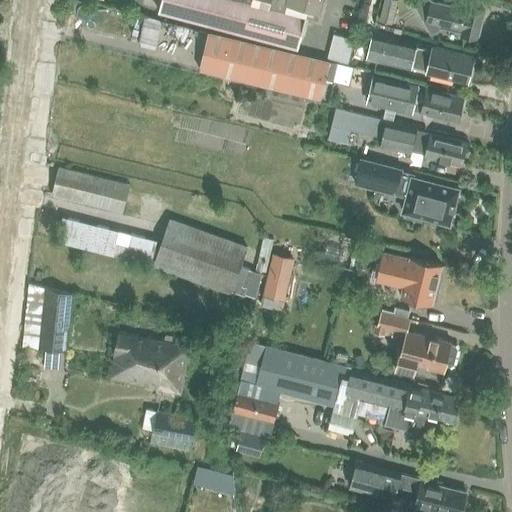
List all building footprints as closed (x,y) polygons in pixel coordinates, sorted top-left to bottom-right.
[(298,49),(307,15),(251,0),(160,0),(158,11),(298,49)] [(317,17),(321,0),(251,0),(307,15),(317,17)] [(392,24),(397,0),(383,0),(379,20),(392,24)] [(478,38),(485,10),(468,6),(467,9),(460,7),(462,0),(454,0),(453,6),(431,0),(430,0),(411,0),(432,33),(442,27),(461,31),(460,33),(478,38)] [(430,61),(414,57),(417,43),(373,32),(366,59),(467,83),(473,56),(433,47),(430,61)] [(319,99),(329,61),(326,61),(208,33),(199,71),(319,99)] [(332,36),(326,61),(329,61),(347,65),(352,41),(332,36)] [(458,121),(463,98),(374,76),(368,103),(413,113),(414,110),(420,112),(458,121)] [(467,142),(419,130),(419,128),(336,109),(333,125),(374,135),(375,131),(384,133),(381,146),(412,153),(413,150),(424,153),(423,156),(462,165),(467,142)] [(358,174),(355,184),(371,188),(373,178),(398,185),(395,194),(407,198),(403,211),(407,212),(406,216),(421,220),(422,216),(447,223),(449,224),(459,189),(457,188),(413,177),(414,174),(401,171),(402,169),(361,158),(357,174),(358,174)] [(122,212),(129,183),(58,167),(52,195),(122,212)] [(151,264),(158,240),(63,216),(56,241),(151,264)] [(246,298),(256,272),(240,266),(246,248),(171,220),(154,266),(230,293),(230,292),(246,298)] [(283,301),(294,258),(272,252),(262,295),(283,301)] [(409,259),(383,252),(376,280),(403,286),(401,297),(432,304),(442,265),(410,257),(409,259)] [(67,351),(72,294),(29,283),(27,309),(22,348),(37,349),(67,351)] [(427,367),(444,372),(452,342),(407,331),(411,318),(379,309),(373,333),(385,336),(386,330),(405,335),(400,352),(399,352),(394,371),(414,376),(417,362),(428,365),(427,367)] [(111,377),(180,392),(190,345),(121,330),(111,377)] [(422,391),(410,388),(411,385),(351,369),(351,367),(266,346),(251,342),(232,411),(273,422),(278,401),(281,391),(335,404),(333,412),(328,410),(325,420),(330,421),(328,430),(351,437),(353,432),(358,411),(355,410),(358,397),(391,405),(386,422),(415,430),(421,430),(426,429),(431,426),(435,422),(437,417),(453,421),(459,397),(422,388),(422,391)] [(338,353),(336,360),(345,363),(347,355),(338,353)] [(144,409),(140,430),(193,440),(197,419),(144,409)] [(241,429),(235,449),(258,455),(264,435),(241,429)] [(421,478),(410,476),(400,473),(401,472),(357,461),(351,487),(394,498),(397,486),(418,491),(414,504),(445,511),(460,511),(466,492),(436,484),(437,480),(421,476),(421,478)] [(198,470),(194,485),(209,489),(213,474),(198,470)]
